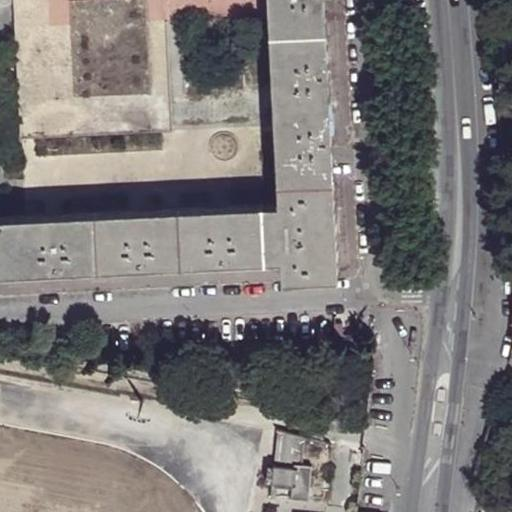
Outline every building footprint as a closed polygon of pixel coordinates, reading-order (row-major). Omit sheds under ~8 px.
[(13,0),(18,145),(169,136),(167,102),(164,27),(178,25),(268,21),(266,0),(13,0)] [(276,186),(332,183),(331,149),(329,100),(326,35),(325,17),(324,0),(266,0),(268,21),(269,37),(272,103),(275,153),(276,186)] [(18,145),(22,220),(92,216),(176,211),(259,206),(277,205),(276,186),(275,153),(272,103),(269,37),(268,21),(178,25),(182,101),(167,102),(169,136),(18,145)] [(92,216),(22,220),(0,221),(0,278),(96,272),(179,267),(263,263),(280,262),(281,282),(337,279),(332,183),(276,186),(277,205),(259,206),(176,211),(92,216)] [(298,469),(300,441),(277,436),(276,468),(270,467),(270,471),(268,489),(288,490),(287,503),(296,504),(305,504),(307,470),(298,469)] [(268,489),(270,471),(262,470),(261,488),(268,489)]
